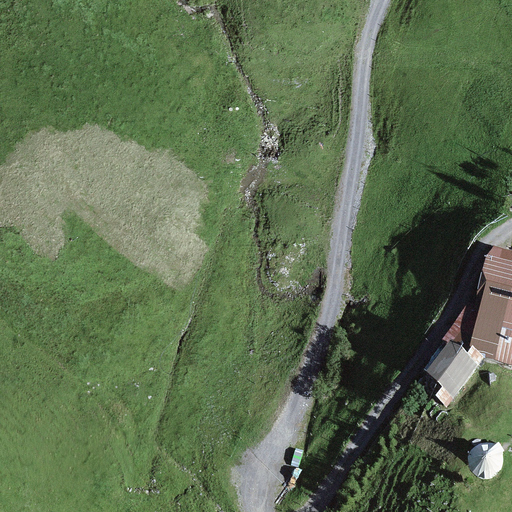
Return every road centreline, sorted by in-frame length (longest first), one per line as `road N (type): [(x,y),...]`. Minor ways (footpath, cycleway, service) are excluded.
road 1 (track): [(382,0),(363,71),(361,133),(325,336),(290,432),(257,485),(259,511)]
road 2 (track): [(312,511),(451,318),(486,247),(511,228)]
